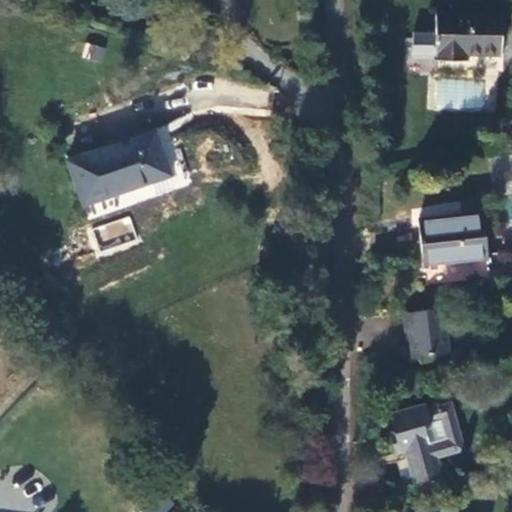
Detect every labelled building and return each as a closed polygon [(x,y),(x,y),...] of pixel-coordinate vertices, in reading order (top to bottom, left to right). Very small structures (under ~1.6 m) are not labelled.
[(501,17),(436,14),(435,60),(467,61),(469,55),(501,55),(501,17)] [(83,57),(100,62),(105,48),(87,43),(83,57)] [(171,176),(156,134),(72,163),(84,208),(171,176)] [(424,219),(460,214),(458,203),(422,207),(424,219)] [(467,218),(421,224),(424,265),(488,259),(482,214),(468,214),(467,218)] [(98,252),(137,239),(129,215),(90,228),(98,252)] [(442,264),(442,279),(482,279),(482,264),(442,264)] [(398,313),(400,331),(403,331),(405,357),(444,354),(439,309),(398,313)] [(467,443),(452,396),(430,403),(427,396),(389,408),(394,427),(391,428),(397,449),(412,445),(415,455),(410,457),(416,479),(445,469),(440,452),(467,443)] [(142,511),(165,511),(173,503),(154,485),(135,506),(142,511)]
